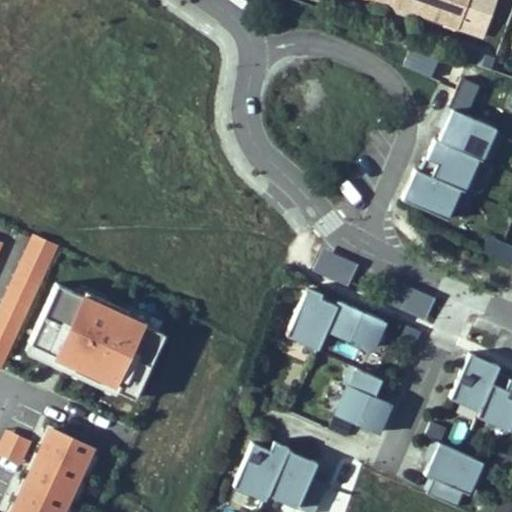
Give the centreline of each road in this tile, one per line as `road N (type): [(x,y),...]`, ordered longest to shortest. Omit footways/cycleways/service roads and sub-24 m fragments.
road 1 (residential): [(271,58),(302,41),(328,46),(397,84),(408,135),(367,248)]
road 2 (residential): [(367,248),(339,232),(257,150),(245,104),(250,81),(271,58)]
road 3 (residential): [(462,292),(384,469)]
